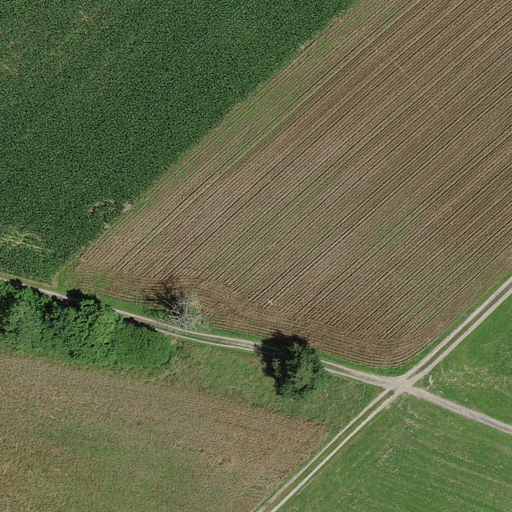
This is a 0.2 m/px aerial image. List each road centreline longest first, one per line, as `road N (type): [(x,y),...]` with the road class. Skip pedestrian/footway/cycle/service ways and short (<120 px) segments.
road 1 (track): [(0,282),(400,390),(511,290)]
road 2 (track): [(276,511),(400,390),(511,432)]
